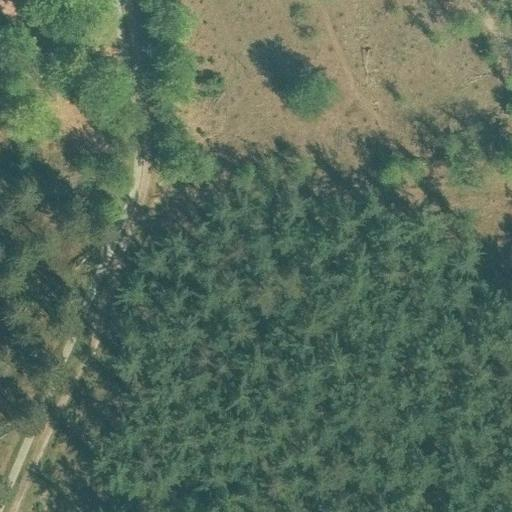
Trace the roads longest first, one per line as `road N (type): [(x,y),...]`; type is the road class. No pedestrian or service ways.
road 1 (track): [(149,180),(511,155)]
road 2 (track): [(15,511),(91,351),(149,180)]
road 3 (track): [(149,180),(149,121),(129,0)]
